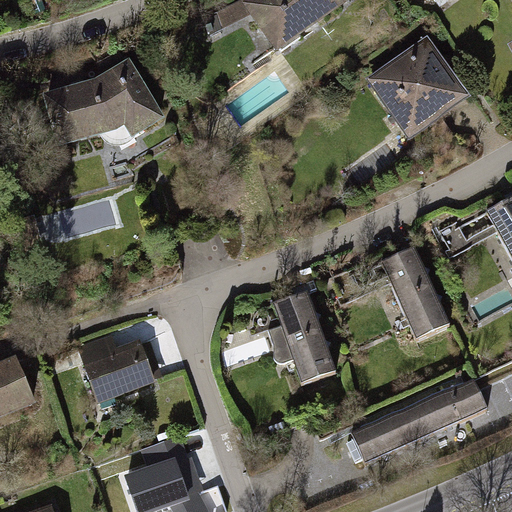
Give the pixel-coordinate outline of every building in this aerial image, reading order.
[(345,6),(340,0),(241,0),(211,18),(218,33),(247,19),(273,59),(345,6)] [(472,104),(428,41),(365,84),(409,147),(472,104)] [(96,83),(44,98),(59,148),(126,126),(132,138),(165,119),(128,62),(96,83)] [(511,200),(486,214),(511,263),(511,200)] [(415,250),(380,265),(416,345),(451,329),(415,250)] [(338,379),(308,293),(259,310),(289,396),(338,379)] [(120,341),(84,354),(107,418),(176,394),(158,344),(125,356),(120,341)] [(0,433),(55,413),(35,362),(0,375),(0,433)] [(475,385),(349,440),(362,469),(488,415),(475,385)] [(193,467),(137,486),(146,511),(200,511),(208,509),(193,467)]
